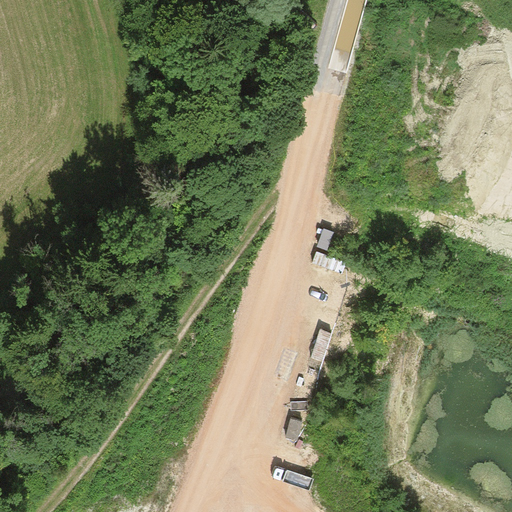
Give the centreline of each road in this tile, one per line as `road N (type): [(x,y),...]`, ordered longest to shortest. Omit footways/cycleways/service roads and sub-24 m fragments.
road 1 (track): [(324,134),(281,301),(202,511)]
road 2 (unclassified): [(353,0),(324,134)]
